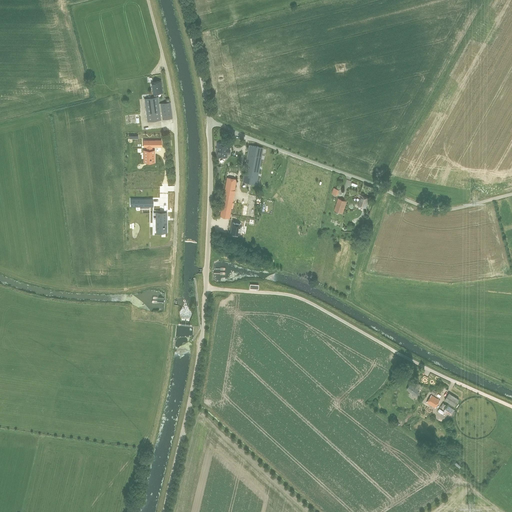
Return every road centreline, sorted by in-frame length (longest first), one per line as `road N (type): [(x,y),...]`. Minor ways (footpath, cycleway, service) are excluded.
road 1 (unclassified): [(511,194),(430,208),(208,123)]
road 2 (unclassified): [(456,382),(298,297),(205,288)]
road 3 (unclassified): [(165,511),(205,288)]
road 4 (unclassified): [(205,288),(208,123)]
road 5 (unclassified): [(208,123),(183,0)]
